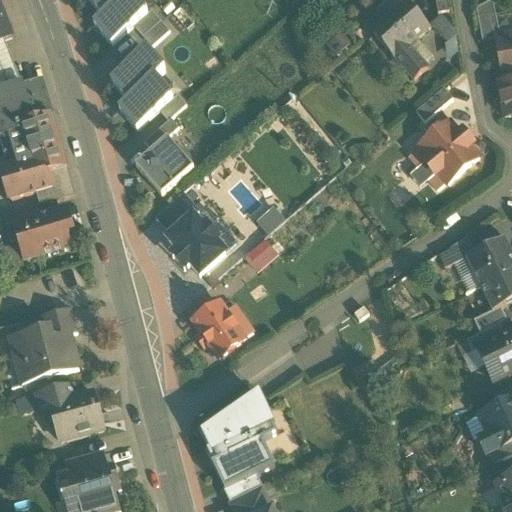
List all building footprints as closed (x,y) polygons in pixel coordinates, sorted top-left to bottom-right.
[(87,0),(86,1),(104,21),(128,0),(87,0)] [(112,49),(134,30),(148,18),(131,0),(128,0),(104,21),(94,30),(112,49)] [(308,10),(307,0),(292,0),(294,11),(308,10)] [(434,0),(437,16),(449,14),(446,0),(434,0)] [(478,10),(484,45),(498,42),(498,38),(502,37),(494,2),(478,10)] [(0,46),(5,44),(12,41),(13,41),(0,6),(0,46)] [(371,36),(390,59),(403,48),(415,38),(418,35),(398,12),(371,36)] [(134,30),(143,41),(161,25),(152,14),(148,18),(134,30)] [(424,34),(436,47),(448,36),(436,23),(424,34)] [(170,35),(161,25),(143,41),(152,51),(170,35)] [(352,46),(342,35),(326,48),(336,60),(352,46)] [(499,88),(505,122),(511,120),(511,35),(502,37),(498,38),(498,42),(505,87),(499,88)] [(433,60),(415,38),(403,48),(421,71),(433,60)] [(0,94),(22,88),(5,44),(0,46),(0,94)] [(390,59),(411,83),(423,73),(421,71),(403,48),(390,59)] [(111,86),(129,107),(156,84),(165,75),(147,55),(111,86)] [(0,137),(1,140),(11,137),(12,140),(18,138),(18,137),(24,135),(23,131),(30,128),(28,122),(21,97),(43,90),(41,83),(41,82),(22,88),(0,94),(0,137)] [(173,103),(156,84),(129,107),(120,115),(137,135),(160,115),(173,103)] [(416,115),(425,126),(453,103),(444,92),(416,115)] [(173,103),(160,115),(169,126),(172,124),(187,110),(178,99),(173,103)] [(44,117),(28,122),(30,128),(23,131),(24,135),(38,180),(47,178),(67,172),(52,120),(46,122),(44,117)] [(144,147),(152,156),(168,143),(180,133),(172,124),(169,126),(144,147)] [(438,175),(448,187),(479,161),(470,149),(473,147),(462,134),(459,137),(450,125),(419,151),(428,162),(425,165),(435,178),(438,175)] [(38,180),(24,135),(18,137),(18,138),(12,140),(11,137),(1,140),(10,170),(2,173),(7,189),(30,182),(30,184),(38,182),(38,180)] [(185,157),(180,157),(168,143),(152,156),(136,170),(162,201),(194,173),(191,170),(192,164),(189,159),(185,157)] [(428,162),(419,151),(407,160),(417,172),(425,165),(428,162)] [(421,190),(427,184),(435,178),(425,165),(417,172),(410,177),(421,190)] [(34,197),(38,210),(74,199),(67,172),(47,178),(52,192),(34,197)] [(437,196),(448,187),(438,175),(435,178),(427,184),(437,196)] [(38,182),(30,184),(34,197),(52,192),(47,178),(38,180),(38,182)] [(12,204),(34,197),(30,184),(30,182),(7,189),(12,204)] [(156,223),(172,241),(194,222),(200,216),(184,198),(156,223)] [(42,221),(38,210),(3,220),(7,233),(16,231),(15,229),(42,221)] [(206,211),(200,216),(194,222),(204,233),(206,231),(219,245),(216,247),(226,258),(238,248),(228,236),(231,234),(218,220),(216,222),(206,211)] [(274,213),(259,227),(269,238),(284,224),(274,213)] [(16,231),(26,263),(70,250),(66,237),(73,235),(67,214),(42,221),(15,229),(16,231)] [(172,241),(168,244),(178,255),(175,258),(188,272),(191,269),(201,280),(226,258),(216,247),(219,245),(206,231),(204,233),(194,222),(172,241)] [(480,235),(485,247),(505,238),(499,226),(480,235)] [(439,260),(445,272),(454,268),(467,262),(466,261),(475,256),(467,240),(439,260)] [(467,262),(480,290),(511,274),(511,254),(506,242),(475,256),(466,261),(467,262)] [(279,259),(265,244),(244,263),(257,278),(279,259)] [(467,262),(454,268),(467,295),(480,290),(467,262)] [(511,306),(511,274),(480,290),(492,315),(492,316),(502,311),(511,306)] [(205,303),(188,314),(196,325),(213,314),(205,303)] [(196,325),(194,326),(203,338),(210,349),(220,363),(245,345),(244,344),(225,318),(219,309),(213,314),(196,325)] [(236,310),(225,318),(244,344),(255,337),(236,310)] [(364,311),(354,318),(359,325),(369,318),(364,311)] [(474,323),(480,336),(500,327),(507,323),(502,311),(492,316),(492,315),(474,323)] [(55,331),(58,343),(71,340),(77,338),(70,313),(43,320),(47,331),(47,333),(55,331)] [(505,338),(500,327),(480,336),(467,343),(473,354),(483,350),(482,349),(505,338)] [(23,361),(29,387),(80,374),(71,340),(58,343),(55,331),(47,333),(47,331),(11,340),(17,362),(23,361)] [(485,368),(493,385),(511,376),(511,334),(505,338),(482,349),(483,350),(491,366),(485,368)] [(203,338),(196,342),(203,354),(210,349),(203,338)] [(483,350),(473,354),(463,359),(471,375),(485,368),(491,366),(483,350)] [(41,414),(42,415),(53,412),(52,410),(76,404),(72,389),(37,399),(41,414)] [(511,389),(495,398),(500,409),(511,403),(511,389)] [(41,414),(37,399),(16,404),(20,419),(41,414)] [(59,445),(60,448),(104,435),(94,399),(76,404),(52,410),(53,412),(59,411),(68,443),(59,445)] [(212,468),(225,495),(257,479),(275,471),(263,445),(278,438),(272,427),(259,400),(204,438),(210,448),(217,465),(212,468)] [(479,442),(486,458),(488,457),(511,445),(511,403),(500,409),(479,419),(488,437),(479,442)] [(488,437),(479,419),(465,425),(474,444),(479,442),(488,437)] [(511,445),(488,457),(494,467),(511,458),(511,445)] [(86,473),(88,481),(107,476),(102,457),(61,468),(64,479),(86,473)] [(77,510),(77,511),(119,511),(116,498),(121,497),(115,474),(107,476),(88,481),(86,473),(64,479),(57,481),(62,502),(75,499),(78,510),(77,510)] [(225,495),(231,506),(261,491),(263,490),(257,479),(225,495)] [(511,511),(511,479),(496,487),(508,511),(511,511)] [(231,506),(233,511),(271,511),(261,491),(231,506)]
